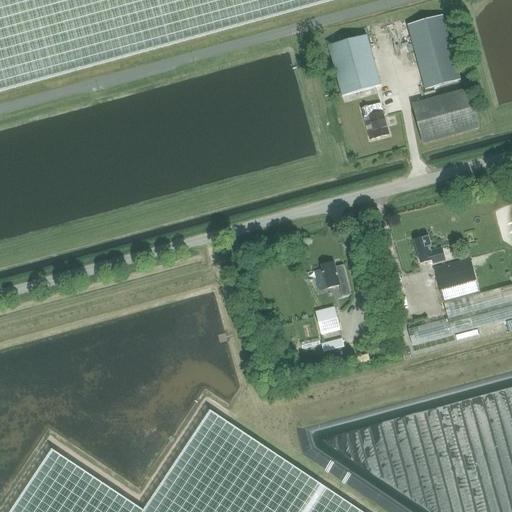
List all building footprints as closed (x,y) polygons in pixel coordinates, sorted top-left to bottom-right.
[(0,0),(0,91),(330,2),(336,0),(0,0)] [(442,18),(407,28),(424,92),(459,83),(442,18)] [(365,36),(327,46),(340,97),(379,86),(365,36)] [(466,91),(413,105),(423,145),(477,130),(466,91)] [(365,108),(362,109),(364,118),(369,117),(375,139),(389,135),(382,112),(380,104),(368,107),(367,107),(364,107),(365,108)] [(426,237),(414,241),(420,264),(432,261),(433,264),(445,261),(442,249),(431,252),(429,248),(431,247),(428,237),(426,237)] [(446,265),(434,269),(443,303),(479,293),(473,270),(470,258),(446,265)] [(333,262),(320,266),(324,279),(321,280),(323,290),(339,286),(342,297),(350,295),(342,265),(334,267),(333,262)] [(511,318),(511,285),(480,294),(479,293),(443,303),(447,319),(408,330),(412,346),(511,318)] [(334,308),(315,312),(318,322),(321,334),(339,329),(334,308)] [(342,339),(321,344),(323,352),(344,347),(342,339)] [(430,348),(418,353),(422,364),(434,359),(430,348)] [(423,368),(426,381),(437,378),(434,366),(423,368)] [(376,511),(209,400),(203,402),(202,402),(183,429),(157,466),(154,471),(153,472),(153,474),(152,475),(151,474),(138,493),(48,439),(45,445),(27,472),(3,508),(0,511),(376,511)]
